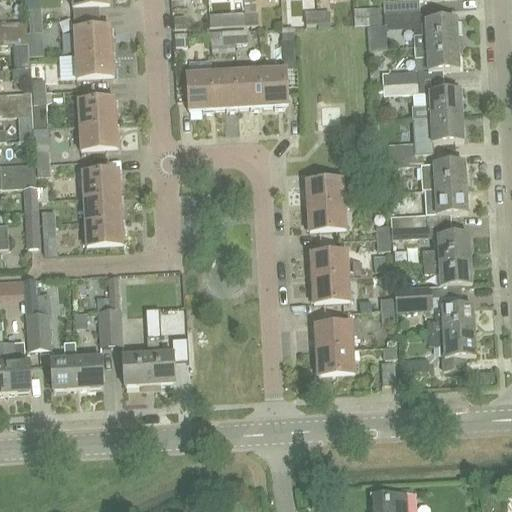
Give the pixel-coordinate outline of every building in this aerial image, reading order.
[(71,0),(73,12),(110,10),(109,0),(71,0)] [(384,15),(420,13),(419,2),(383,4),(384,15)] [(382,28),(381,11),(354,12),(355,29),(382,28)] [(41,12),(28,13),(29,25),(42,24),(41,12)] [(414,50),(458,47),(456,23),(420,25),(420,13),(384,15),(385,27),(413,25),(414,50)] [(318,28),(317,14),(305,15),(306,28),(318,28)] [(329,14),(317,14),(318,28),(330,27),(329,14)] [(246,29),(245,16),(233,17),(234,30),(246,29)] [(257,16),(245,16),(246,29),(258,28),(257,16)] [(222,30),(221,18),(209,19),(210,31),(222,30)] [(186,33),(185,19),(173,20),(174,34),(186,33)] [(0,25),(0,37),(27,36),(27,24),(0,25)] [(43,36),(42,24),(29,25),(29,37),(43,36)] [(75,58),(113,56),(112,45),(114,45),(113,34),(111,34),(111,31),(74,33),(75,58)] [(295,43),(294,31),(281,32),(282,44),(295,43)] [(211,49),(235,48),(234,34),(210,36),(211,49)] [(234,34),(235,48),(247,47),(246,34),(234,34)] [(27,36),(0,37),(0,48),(28,47),(27,36)] [(186,37),(174,38),(175,51),(187,50),(186,37)] [(415,62),(427,62),(427,74),(459,72),(458,47),(414,50),(415,62)] [(113,56),(75,58),(77,84),(114,82),(113,69),(115,69),(115,58),(113,58),(113,56)] [(261,74),(263,111),(274,111),(274,113),(284,112),(284,110),(288,110),(286,73),(261,74)] [(263,111),(261,74),(236,75),(239,113),(250,112),(250,114),(260,113),(260,111),(263,111)] [(382,77),(383,88),(419,86),(418,74),(382,77)] [(239,113),(236,75),(212,77),(214,114),(226,113),(226,115),(236,115),(236,113),(239,113)] [(214,114),(212,77),(187,78),(189,116),(202,115),(202,117),(212,116),(212,114),(214,114)] [(46,96),(45,84),(31,85),(32,97),(46,96)] [(419,86),(383,88),(383,99),(419,97),(419,86)] [(411,123),(462,120),(461,94),(428,96),(429,111),(411,112),(411,123)] [(0,97),(0,109),(31,107),(31,96),(0,97)] [(47,108),(46,96),(32,97),(33,109),(47,108)] [(79,130),(117,128),(116,117),(118,117),(117,106),(116,106),(115,103),(78,105),(79,130)] [(0,120),(32,119),(31,107),(0,109),(0,120)] [(462,120),(411,123),(412,135),(431,134),(431,147),(463,145),(462,120)] [(117,128),(79,130),(81,156),(118,154),(118,141),(119,141),(119,130),(117,130),(117,128)] [(387,148),(387,160),(423,158),(422,146),(387,148)] [(49,168),(49,156),(36,156),(37,169),(49,168)] [(423,158),(387,160),(388,172),(424,169),(423,158)] [(0,169),(0,182),(35,180),(35,168),(0,169)] [(50,180),(49,168),(37,169),(37,181),(50,180)] [(465,168),(433,170),(423,171),(424,194),(466,192),(465,168)] [(386,171),(373,171),(373,184),(386,183),(386,171)] [(82,177),(84,202),(121,200),(120,188),(122,188),(122,178),(120,178),(119,174),(82,177)] [(35,180),(0,182),(0,185),(0,193),(36,191),(35,180)] [(308,211),(345,209),(344,184),(306,186),(307,199),(305,199),(306,209),(308,209),(308,211)] [(426,220),(468,217),(466,192),(424,194),(425,195),(426,220)] [(85,226),(122,224),(122,212),(124,212),(123,202),(121,202),(121,200),(84,202),(85,226)] [(347,235),(345,209),(308,211),(308,223),(307,223),(307,233),(309,233),(309,237),(347,235)] [(25,216),(27,252),(40,252),(38,215),(25,216)] [(55,228),(54,215),(41,216),(42,228),(55,228)] [(392,233),(427,231),(426,220),(391,222),(392,233)] [(122,226),(122,224),(85,226),(86,252),(124,250),(123,236),(125,236),(124,226),(122,226)] [(56,240),(55,228),(42,228),(43,241),(56,240)] [(376,231),(377,243),(390,242),(389,230),(376,231)] [(427,231),(392,233),(392,243),(392,244),(428,242),(427,231)] [(423,267),(470,264),(469,239),(437,241),(438,254),(423,255),(423,267)] [(390,254),(390,242),(377,243),(377,255),(390,254)] [(312,283),(349,281),(348,256),(310,258),(311,271),(309,271),(310,281),(312,281),(312,283)] [(462,301),(461,290),(472,289),(470,264),(423,267),(424,278),(435,277),(436,290),(428,290),(394,292),(395,305),(462,301)] [(351,307),(349,281),(312,283),(313,295),(311,295),(311,305),(313,305),(313,309),(351,307)] [(98,317),(109,316),(122,315),(120,282),(108,282),(110,314),(98,315),(98,317)] [(26,321),(37,320),(49,320),(49,318),(38,319),(36,283),(24,284),(26,321)] [(1,286),(0,285),(0,299),(24,298),(23,284),(1,286)] [(428,339),(475,336),(473,311),(463,312),(462,301),(395,305),(396,316),(432,314),(432,313),(437,313),(437,325),(427,326),(428,339)] [(394,302),(381,303),(381,315),(394,314),(394,302)] [(159,312),(146,313),(147,341),(158,340),(161,340),(159,312)] [(394,314),(381,315),(382,328),(395,327),(394,314)] [(124,350),(122,315),(109,316),(111,350),(124,350)] [(100,351),(111,350),(109,316),(98,317),(100,351)] [(29,355),(39,355),(37,320),(26,321),(29,355)] [(37,320),(39,355),(51,354),(49,320),(37,320)] [(316,355),(354,353),(352,328),(315,330),(316,343),(314,343),(314,353),(316,353),(316,355)] [(428,350),(443,349),(444,362),(442,362),(443,374),(466,373),(465,361),(476,360),(475,336),(428,339),(428,350)] [(148,358),(150,390),(174,389),(172,356),(160,357),(158,340),(147,341),(148,358)] [(64,346),(65,363),(51,363),(53,396),(78,394),(76,362),(75,346),(64,346)] [(6,399),(31,397),(29,359),(25,359),(24,347),(3,348),(6,399)] [(396,351),(383,352),(384,363),(397,363),(396,351)] [(355,379),(354,353),(316,355),(317,367),(315,367),(316,377),(318,377),(318,381),(355,379)] [(124,391),(150,390),(148,358),(122,359),(124,391)] [(76,362),(78,394),(103,393),(101,361),(76,362)] [(400,377),(420,375),(420,364),(400,365),(399,365),(400,377)] [(394,367),(381,367),(381,389),(395,388),(394,367)] [(407,511),(407,497),(370,499),(371,511),(407,511)]
